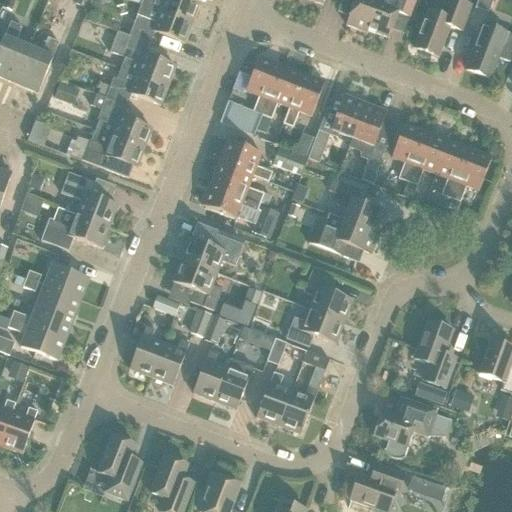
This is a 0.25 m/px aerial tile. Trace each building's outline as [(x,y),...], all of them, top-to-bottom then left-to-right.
[(75,0),(74,4),(85,9),(89,0),(75,0)] [(142,0),(140,6),(191,25),(198,5),(183,0),(142,0)] [(366,34),(367,32),(379,1),(376,0),(355,0),(345,27),(366,34)] [(391,0),(391,2),(384,0),(378,0),(379,1),(367,32),(388,40),(398,12),(410,17),(415,0),(391,0)] [(460,33),(470,7),(452,0),(447,0),(441,17),(427,12),(413,49),(438,59),(449,29),(460,33)] [(492,0),(478,0),(475,10),(487,14),(492,0)] [(140,6),(128,37),(150,45),(154,33),(184,45),(191,25),(140,6)] [(0,47),(0,78),(13,84),(28,49),(15,43),(21,28),(10,23),(4,38),(0,47)] [(124,59),(120,70),(167,88),(175,68),(145,57),(150,45),(128,37),(118,33),(110,54),(124,59)] [(490,81),(502,47),(478,38),(465,72),(490,81)] [(41,54),(28,49),(13,84),(37,94),(52,59),(58,43),(47,39),(41,54)] [(261,118),(280,68),(258,59),(245,93),(258,98),(252,114),(261,118)] [(289,110),(302,76),(280,68),(261,118),(271,121),(277,105),(289,110)] [(167,88),(120,70),(116,80),(113,79),(105,99),(126,107),(130,96),(160,107),(167,88)] [(302,76),(289,110),(283,126),(292,129),(298,114),(311,118),(324,84),(302,76)] [(126,107),(96,96),(92,107),(100,111),(97,120),(99,121),(95,132),(144,150),(151,130),(122,119),(126,107)] [(331,133),(352,141),(365,105),(344,98),(331,133)] [(386,113),(365,105),(352,141),(364,146),(359,159),(367,162),(363,172),(375,176),(385,148),(374,144),(386,113)] [(229,129),(253,137),(257,125),(234,116),(229,129)] [(57,137),(59,121),(44,118),(41,134),(57,137)] [(407,184),(426,134),(404,126),(391,160),(404,165),(398,181),(407,184)] [(136,170),(144,150),(95,132),(91,142),(78,137),(70,158),(102,170),(107,158),(136,170)] [(319,165),(329,137),(318,132),(307,160),(319,165)] [(435,176),(448,143),(426,134),(407,184),(417,188),(423,172),(435,176)] [(313,139),(301,135),(294,153),(306,158),(313,139)] [(218,164),(253,177),(268,183),(272,174),(256,168),(261,155),(227,142),(218,164)] [(450,201),(470,151),(448,143),(435,176),(447,181),(441,197),(450,201)] [(305,159),(279,149),(272,166),(298,177),(305,159)] [(470,151),(450,201),(459,204),(466,188),(478,193),(491,159),(470,151)] [(248,189),(253,177),(218,164),(210,186),(260,205),(264,196),(248,189)] [(0,205),(10,175),(0,171),(0,205)] [(80,203),(75,216),(109,228),(117,206),(90,196),(94,184),(68,174),(60,195),(80,203)] [(348,211),(343,222),(378,236),(386,215),(356,203),(360,192),(332,181),(328,193),(336,196),(334,202),(336,206),(348,211)] [(256,214),(260,205),(210,186),(202,207),(236,221),(240,208),(256,214)] [(68,253),(73,240),(100,250),(109,228),(75,216),(57,209),(52,222),(48,220),(40,242),(68,253)] [(270,229),(246,220),(241,233),(265,241),(270,229)] [(370,256),(378,236),(343,222),(338,235),(315,226),(308,245),(336,256),(340,245),(370,256)] [(189,239),(180,261),(216,275),(221,263),(234,268),(242,246),(215,236),(211,248),(189,239)] [(211,288),(216,275),(180,261),(172,284),(194,292),(190,304),(213,313),(221,291),(211,288)] [(51,266),(43,287),(81,301),(89,281),(51,266)] [(28,272),(25,280),(38,285),(41,276),(28,272)] [(313,298),(308,310),(344,324),(353,302),(330,293),(335,282),(311,273),(303,294),(313,298)] [(38,285),(25,280),(22,288),(35,293),(38,285)] [(43,287),(35,307),(73,322),(81,301),(43,287)] [(178,305),(156,297),(151,310),(174,318),(178,305)] [(35,307),(28,328),(65,342),(73,322),(35,307)] [(336,346),(344,324),(308,310),(303,323),(293,319),(285,340),(309,349),(313,338),(336,346)] [(211,316),(196,311),(188,334),(202,339),(211,316)] [(12,312),(9,321),(22,325),(25,317),(12,312)] [(224,321),(211,316),(203,339),(215,344),(224,321)] [(22,325),(9,321),(6,329),(19,333),(22,325)] [(454,363),(442,358),(452,332),(428,323),(414,361),(428,366),(423,382),(445,390),(454,363)] [(57,363),(65,342),(28,328),(20,349),(57,363)] [(129,371),(151,379),(163,346),(150,341),(154,332),(145,328),(142,338),(129,371)] [(0,349),(13,353),(19,341),(0,335),(0,349)] [(263,367),(274,340),(263,336),(252,363),(263,367)] [(278,367),(286,345),(275,340),(266,363),(278,367)] [(478,375),(503,384),(500,391),(511,395),(511,349),(490,341),(478,375)] [(176,351),(163,346),(151,379),(173,387),(185,354),(188,345),(180,342),(176,351)] [(192,395),(214,403),(227,370),(214,365),(217,356),(209,353),(205,362),(192,395)] [(304,397),(292,392),(278,428),(300,437),(329,361),(307,353),(302,364),(315,369),(304,397)] [(397,369),(409,374),(413,361),(401,357),(397,369)] [(230,361),(227,370),(214,403),(236,412),(249,379),(252,369),(230,361)] [(10,374),(22,379),(26,369),(14,364),(10,374)] [(63,368),(58,379),(72,384),(76,373),(63,368)] [(255,420),(278,428),(292,392),(279,388),(283,378),(273,374),(255,420)] [(35,384),(58,393),(62,384),(38,376),(35,384)] [(455,389),(449,406),(468,413),(474,396),(455,389)] [(498,409),(510,414),(511,406),(511,400),(502,397),(498,409)] [(0,447),(12,414),(11,414),(14,405),(6,402),(2,411),(0,410),(0,447)] [(444,438),(450,423),(405,407),(401,419),(382,412),(373,437),(388,442),(384,453),(387,456),(390,459),(394,460),(398,460),(401,460),(403,459),(405,454),(412,434),(427,439),(429,433),(444,438)] [(12,414),(0,447),(22,456),(34,422),(33,422),(36,413),(28,409),(24,419),(12,414)] [(127,502),(137,476),(125,472),(134,446),(111,437),(97,474),(110,479),(104,494),(127,502)] [(183,511),(190,495),(178,491),(187,467),(164,458),(150,494),(164,500),(158,511),(183,511)] [(359,476),(350,502),(371,509),(371,511),(397,511),(393,500),(392,499),(396,489),(399,491),(404,476),(376,467),(371,481),(359,476)] [(232,511),(230,511),(240,487),(213,476),(199,511),(232,511)] [(305,511),(279,502),(275,511),(305,511)]
